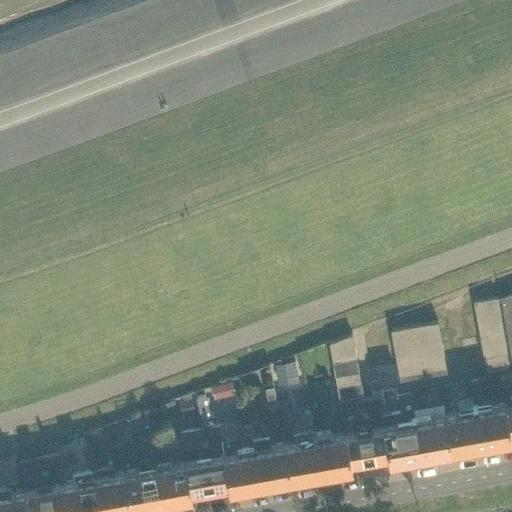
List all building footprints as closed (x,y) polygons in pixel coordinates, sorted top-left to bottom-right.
[(511,323),(511,291),(503,295),(508,324),(511,323)] [(500,305),(498,294),(475,298),(476,309),(500,305)] [(500,305),(476,309),(478,320),(502,316),(500,305)] [(504,328),(502,316),(478,320),(481,332),(504,328)] [(439,318),(416,322),(418,333),(441,329),(439,318)] [(416,322),(392,327),(394,338),(418,333),(416,322)] [(504,328),(481,332),(483,343),(506,340),(504,328)] [(443,340),(441,329),(418,333),(420,344),(443,340)] [(355,345),(353,331),(330,339),(332,350),(355,345)] [(418,333),(394,338),(396,349),(420,344),(418,333)] [(443,340),(420,344),(422,356),(445,352),(443,340)] [(509,352),(506,340),(483,343),(485,356),(509,352)] [(396,349),(398,360),(422,356),(420,344),(396,349)] [(355,345),(332,350),(334,362),(358,358),(355,345)] [(445,352),(422,356),(424,367),(447,363),(445,352)] [(511,365),(509,352),(485,356),(487,369),(511,365)] [(424,367),(422,356),(398,360),(400,372),(424,367)] [(358,358),(334,362),(336,373),(360,369),(358,358)] [(447,363),(424,367),(426,380),(428,380),(449,376),(447,363)] [(424,367),(400,372),(402,384),(415,382),(426,380),(424,367)] [(362,380),(360,369),(336,373),(338,384),(362,380)] [(511,369),(501,371),(506,400),(509,416),(511,430),(511,429),(511,369)] [(474,391),(482,389),(479,375),(471,377),(474,391)] [(364,391),(362,380),(338,384),(340,395),(364,391)] [(417,392),(430,390),(428,380),(426,380),(415,382),(417,392)] [(443,395),(451,394),(449,381),(441,383),(443,395)] [(203,425),(212,423),(205,386),(196,388),(203,425)] [(387,405),(384,387),(372,389),(373,394),(341,400),(346,429),(347,429),(352,459),(353,458),(389,452),(390,452),(387,436),(383,412),(384,412),(383,406),(387,405)] [(446,411),(416,416),(411,388),(400,390),(402,402),(404,401),(406,408),(384,412),(383,412),(387,436),(390,452),(389,452),(391,458),(452,447),(446,411)] [(474,406),(473,401),(472,397),(459,399),(461,408),(446,411),(452,447),(511,436),(511,429),(511,430),(509,416),(506,400),(474,406)] [(227,465),(225,450),(220,421),(212,423),(203,425),(181,428),(186,457),(187,457),(192,487),(229,481),(230,480),(227,465)] [(285,439),(255,445),(251,421),(235,424),(239,448),(225,450),(227,465),(230,480),(229,481),(230,487),(292,476),(285,439)] [(314,434),(313,430),(313,428),(297,430),(298,437),(285,439),(292,476),(354,465),(353,458),(352,459),(347,429),(346,429),(314,434)] [(186,457),(172,460),(169,444),(153,446),(156,463),(126,468),(132,505),(194,494),(192,487),(187,457),(186,457)] [(70,509),(65,479),(60,450),(20,457),(26,486),(29,500),(30,511),(53,511),(69,509),(70,509)] [(126,468),(116,470),(115,462),(73,469),(75,477),(65,479),(70,509),(69,509),(69,511),(90,511),(132,505),(126,468)] [(10,481),(0,482),(0,511),(30,511),(29,500),(26,486),(11,489),(10,481)]
